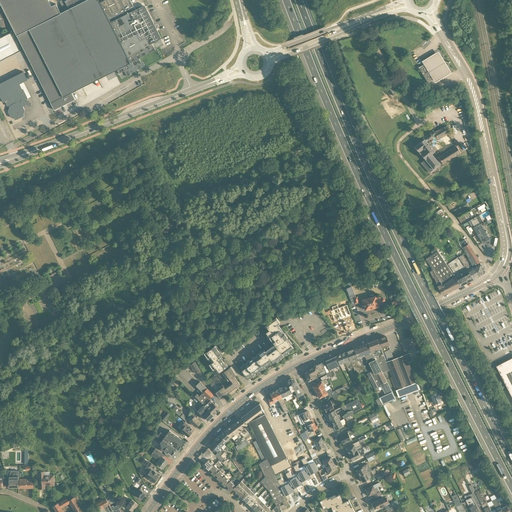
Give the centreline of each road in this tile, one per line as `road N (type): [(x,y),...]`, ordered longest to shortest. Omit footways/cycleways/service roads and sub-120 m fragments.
road 1 (motorway): [(285,0),(387,240),(511,488)]
road 2 (motorway): [(511,461),(386,210),(298,0)]
road 3 (secondary): [(295,367),(496,272)]
road 4 (tertiary): [(191,90),(0,163)]
road 5 (unclassified): [(22,141),(180,58)]
road 6 (secondary): [(168,484),(219,421),(295,367)]
road 7 (secondary): [(496,190),(472,90),(443,37)]
road 8 (secondary): [(402,0),(266,52)]
